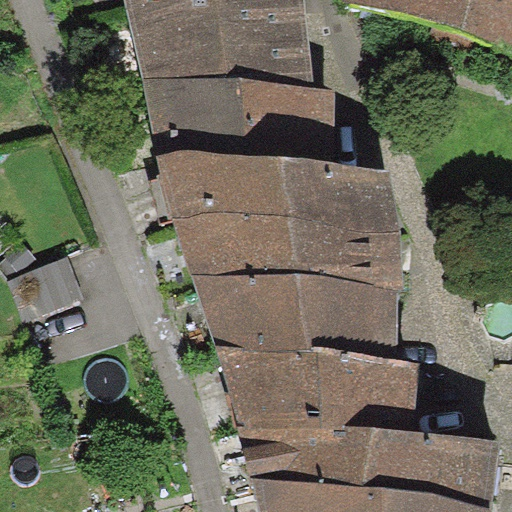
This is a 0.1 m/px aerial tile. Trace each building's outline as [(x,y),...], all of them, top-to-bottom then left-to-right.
[(145,87),(313,99),(306,35),(305,21),(303,0),(127,0),(129,9),(145,87)] [(511,0),(344,0),(343,7),(401,22),(433,31),(428,45),(478,62),(483,48),(511,56),(511,0)] [(145,87),(168,164),(336,178),(336,116),(336,101),(313,99),(145,87)] [(200,286),(219,357),(399,374),(398,339),(397,314),(396,299),(405,299),(403,261),(402,244),(398,227),(389,183),(336,178),(168,164),(160,166),(177,226),(200,286)] [(0,263),(11,278),(29,263),(14,244),(0,254),(0,263)] [(0,295),(9,326),(72,306),(59,264),(0,282),(0,295)] [(242,435),(414,446),(416,435),(421,375),(399,374),(219,357),(242,435)] [(414,446),(242,435),(260,511),(491,511),(501,452),(414,446)]
